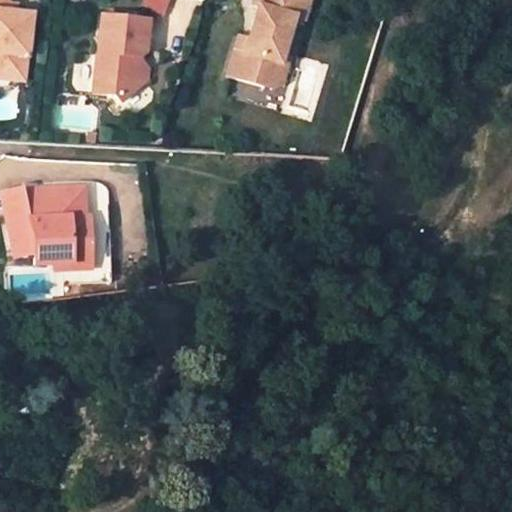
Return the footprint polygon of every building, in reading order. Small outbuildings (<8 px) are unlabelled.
[(0,0),(0,78),(22,81),(30,16),(5,13),(6,0),(0,0)] [(303,20),(308,0),(254,0),(253,5),(258,7),(248,40),(244,53),(235,50),(227,76),(264,87),(272,62),(279,64),(282,56),(293,17),(303,20)] [(143,54),(147,22),(101,17),(92,93),(113,95),(119,103),(144,83),(136,72),(137,58),(143,54)] [(244,53),(248,40),(238,37),(235,50),(244,53)] [(280,85),(288,58),(282,56),(279,64),(272,62),(264,87),(272,89),(280,85)] [(144,83),(146,69),(137,58),(136,72),(144,83)] [(24,192),(0,192),(0,255),(33,256),(34,264),(53,264),(72,265),(71,255),(92,256),(92,219),(85,219),(85,197),(58,196),(57,190),(39,190),(37,201),(23,202),(24,192)] [(39,190),(24,192),(23,202),(37,201),(39,190)] [(53,264),(53,269),(92,270),(92,256),(71,255),(72,265),(53,264)]
